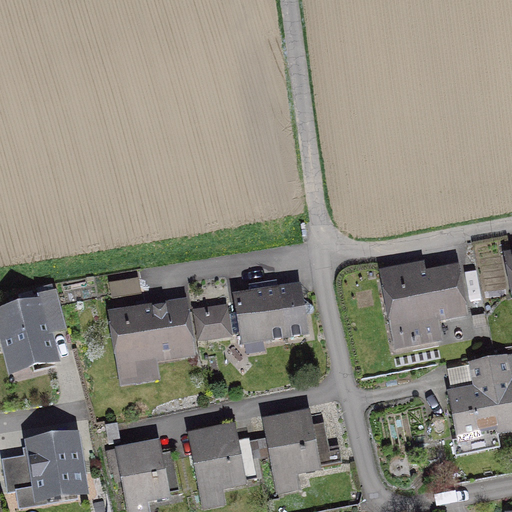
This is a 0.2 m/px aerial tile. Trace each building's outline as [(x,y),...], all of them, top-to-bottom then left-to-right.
[(511,255),(503,258),(511,300),(511,255)] [(384,284),(396,348),(438,340),(434,321),(465,315),(458,275),(443,278),(442,273),(384,284)] [(110,285),(112,299),(140,294),(138,280),(110,285)] [(299,289),(235,299),(238,315),(228,316),(227,312),(195,317),(198,342),(241,335),(242,344),(306,334),(299,289)] [(32,366),(54,360),(40,306),(0,315),(0,321),(10,361),(30,356),(32,366)] [(123,317),(130,362),(189,353),(182,308),(123,317)] [(450,396),(459,441),(511,430),(511,398),(505,360),(476,366),(479,383),(484,382),(485,389),(450,396)] [(267,424),(277,476),(331,466),(323,425),(308,428),(306,417),(267,424)] [(109,445),(120,443),(117,425),(106,426),(109,445)] [(193,439),(202,491),(257,480),(249,442),(235,445),(232,431),(193,439)] [(75,440),(30,447),(39,499),(83,492),(75,440)] [(118,453),(128,505),(182,495),(175,457),(161,459),(157,446),(118,453)]
